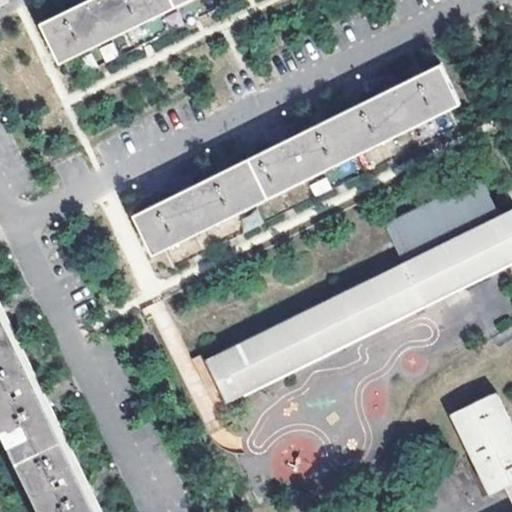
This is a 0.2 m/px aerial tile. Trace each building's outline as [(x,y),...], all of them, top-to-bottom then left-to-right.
[(43,24),(62,63),(190,0),(80,0),(82,5),(43,24)] [(174,11),(96,48),(101,59),(180,22),(174,11)] [(136,215),(154,253),(457,102),(438,64),(398,84),(393,75),(372,78),(375,83),(377,88),(374,90),(376,95),(297,135),(292,125),(271,128),(273,133),(276,138),(272,140),(275,146),(197,185),(192,176),(171,179),(173,183),(175,188),(171,190),(174,197),(136,215)] [(382,227),(401,266),(496,219),(477,179),(382,227)] [(401,266),(208,361),(227,400),(504,264),(511,259),(511,210),(496,219),(401,266)] [(448,416),(487,496),(511,483),(511,426),(508,419),(496,392),(448,416)]
